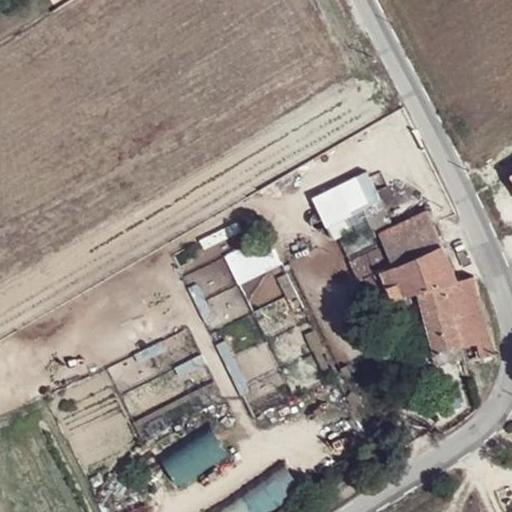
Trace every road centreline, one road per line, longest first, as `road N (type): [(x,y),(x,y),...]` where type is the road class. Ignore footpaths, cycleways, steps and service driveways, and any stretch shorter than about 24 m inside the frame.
road 1 (tertiary): [(511,312),(362,0)]
road 2 (tertiary): [(373,511),(472,448),(498,420),(511,386)]
